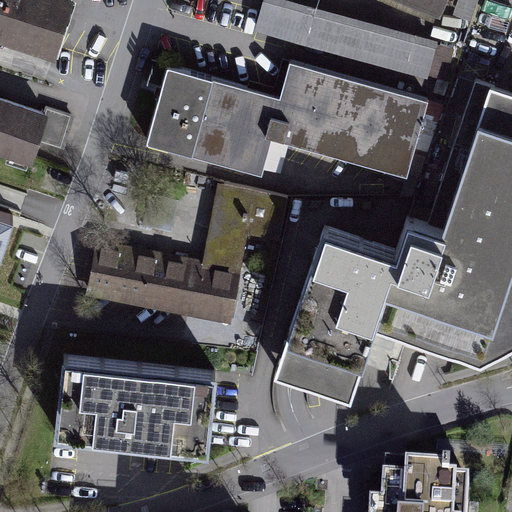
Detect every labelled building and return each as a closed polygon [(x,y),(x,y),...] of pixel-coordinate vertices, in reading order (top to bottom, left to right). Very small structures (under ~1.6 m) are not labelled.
[(73,3),(63,0),(0,0),(0,42),(56,60),(73,3)] [(439,0),(390,0),(432,17),(439,0)] [(408,179),(429,103),(288,63),(278,96),(166,65),(144,143),(262,176),(272,141),(408,179)] [(511,92),(502,89),(489,85),(437,226),(408,216),(395,257),(371,329),(476,364),(511,346),(511,92)] [(474,88),(431,205),(442,209),(484,92),(474,88)] [(46,115),(0,100),(0,156),(29,166),(46,115)] [(102,245),(93,292),(231,319),(248,232),(279,238),(287,197),(222,184),(206,266),(102,245)] [(0,221),(0,283),(10,286),(28,233),(0,221)] [(347,398),(371,329),(395,257),(324,232),(274,373),(294,379),(347,398)] [(60,355),(52,436),(208,452),(216,371),(60,355)] [(470,511),(473,476),(388,471),(384,511),(470,511)]
